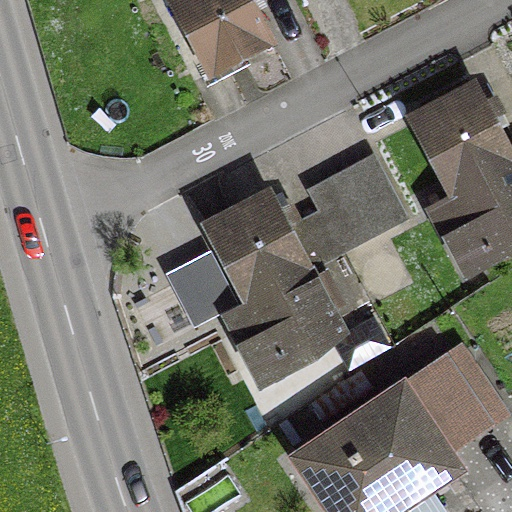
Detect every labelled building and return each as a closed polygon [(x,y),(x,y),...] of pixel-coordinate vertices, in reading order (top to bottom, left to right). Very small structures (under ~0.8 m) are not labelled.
[(244,0),(165,0),(204,74),(266,41),(244,0)] [(511,163),(510,165),(471,91),(408,124),(447,197),(425,209),(458,272),(511,243),(511,163)] [(307,192),(339,253),(397,222),(365,162),(307,192)] [(241,302),(219,314),(253,379),(337,335),(267,199),(204,232),(241,302)] [(438,367),(297,462),(330,511),(388,511),(450,471),(431,443),(471,417),(438,367)]
